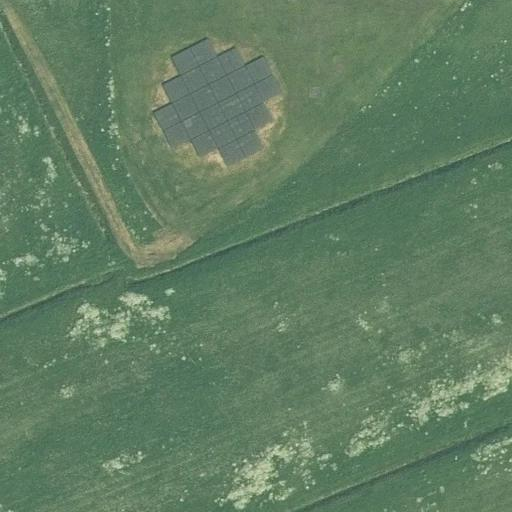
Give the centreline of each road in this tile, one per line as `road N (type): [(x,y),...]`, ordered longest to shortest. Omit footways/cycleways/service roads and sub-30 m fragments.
road 1 (track): [(441,0),(303,151),(236,192)]
road 2 (track): [(208,191),(177,179),(143,151),(130,121),(137,0)]
